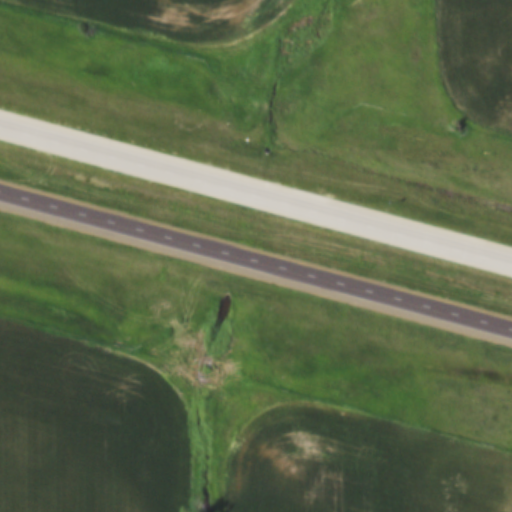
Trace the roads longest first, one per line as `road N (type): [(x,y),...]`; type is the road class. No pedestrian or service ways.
road 1 (motorway): [(511,266),(272,193),(0,124)]
road 2 (motorway): [(0,194),(511,332)]
